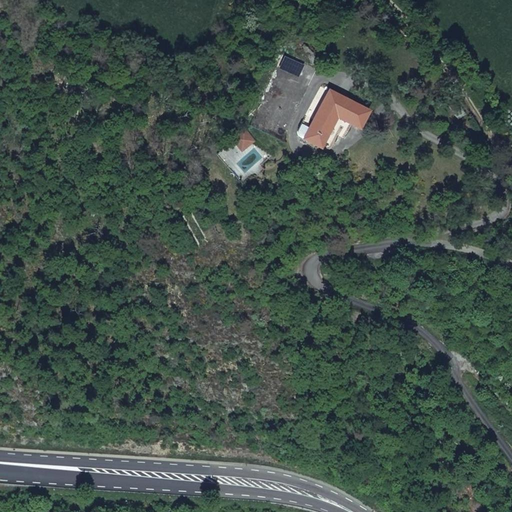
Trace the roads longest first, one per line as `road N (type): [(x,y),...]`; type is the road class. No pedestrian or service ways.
road 1 (unclassified): [(511,265),(411,242),(315,258),(309,272),(321,287),(414,326),(445,355),(511,458)]
road 2 (primary): [(0,464),(265,484),(352,511)]
road 3 (track): [(386,0),(468,98),(511,169)]
